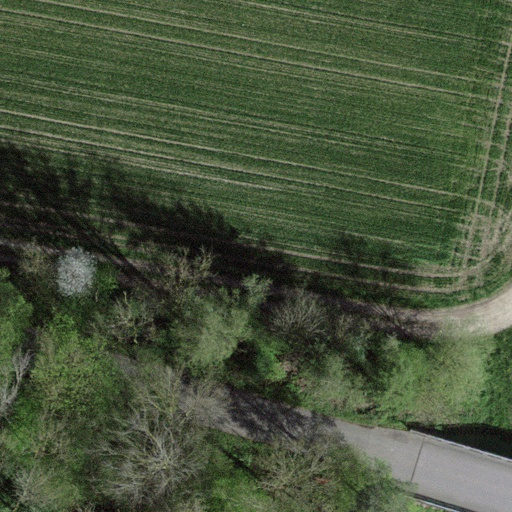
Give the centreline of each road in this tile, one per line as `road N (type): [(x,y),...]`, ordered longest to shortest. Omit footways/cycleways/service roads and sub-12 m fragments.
road 1 (unclassified): [(0,338),(511,493)]
road 2 (track): [(0,248),(411,323),(456,324),(511,304)]
